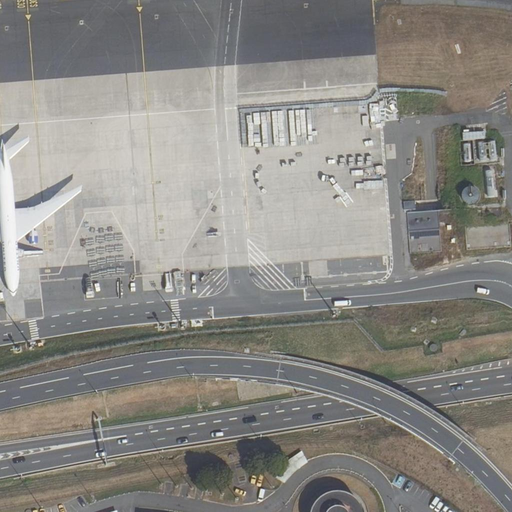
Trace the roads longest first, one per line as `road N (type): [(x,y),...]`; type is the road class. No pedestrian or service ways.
road 1 (secondary): [(511,508),(483,472),(408,417),(274,370),(162,368),(0,399)]
road 2 (primary): [(511,380),(151,442)]
road 3 (primary): [(151,442),(0,471)]
road 4 (primary): [(151,442),(119,434),(0,451)]
